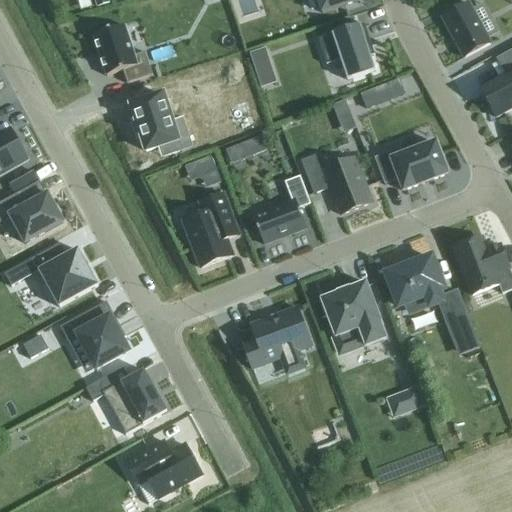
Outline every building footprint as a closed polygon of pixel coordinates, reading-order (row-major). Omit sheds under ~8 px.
[(109,5),(107,0),(95,0),(98,8),(109,5)] [(318,0),(323,13),(322,14),(323,15),(324,15),(324,14),(356,4),(358,4),(357,2),(356,0),(318,0)] [(469,6),(443,20),(465,60),(491,46),(469,6)] [(365,26),(319,42),(327,67),(341,62),(348,83),(376,73),(371,58),(375,57),(372,47),(365,26)] [(125,28),(94,38),(107,78),(123,73),(127,86),(153,77),(145,54),(135,58),(125,28)] [(265,52),(250,57),(257,76),(272,71),(265,52)] [(506,77),(481,90),(497,120),(511,111),(511,52),(497,61),(506,77)] [(164,97),(131,108),(136,121),(136,124),(135,124),(140,138),(141,138),(142,140),(146,154),(159,150),(178,143),(181,153),(193,149),(184,121),(173,124),(164,97)] [(350,99),(338,103),(347,129),(359,125),(350,99)] [(302,123),(306,140),(338,131),(333,114),(302,123)] [(0,177),(28,162),(11,131),(0,136),(0,177)] [(390,154),(375,160),(385,187),(399,181),(404,193),(421,187),(432,183),(449,176),(437,145),(393,161),(390,154)] [(240,147),(226,153),(232,167),(246,161),(240,147)] [(218,154),(190,163),(198,186),(226,177),(218,154)] [(318,156),(301,163),(314,196),(331,190),(342,217),(373,205),(356,161),(325,173),(318,156)] [(34,174),(10,187),(15,197),(39,184),(34,174)] [(292,203),(254,218),(264,247),(307,230),(299,209),(308,205),(298,179),(285,184),(292,203)] [(15,197),(0,205),(0,225),(11,220),(25,246),(63,225),(48,197),(47,197),(39,184),(15,197)] [(241,239),(225,195),(199,205),(203,215),(182,223),(200,272),(236,258),(230,243),(241,239)] [(511,292),(511,275),(501,247),(488,252),(483,240),(455,251),(472,297),(499,287),(503,296),(511,292)] [(61,246),(33,261),(40,273),(60,309),(98,288),(78,252),(67,259),(61,246)] [(402,271),(387,277),(400,309),(406,306),(409,313),(443,300),(445,299),(444,298),(442,292),(444,292),(432,260),(417,265),(416,264),(402,269),(402,271)] [(13,273),(5,277),(12,289),(19,285),(13,273)] [(386,340),(380,322),(367,285),(350,291),(349,290),(338,295),(322,302),(335,338),(333,339),(339,355),(365,345),(366,348),(386,340)] [(445,299),(443,300),(456,334),(472,328),(458,293),(444,298),(445,299)] [(107,304),(60,329),(68,344),(79,338),(97,371),(129,353),(116,329),(120,327),(107,304)] [(415,312),(419,324),(435,319),(431,307),(415,312)] [(313,347),(299,311),(278,319),(280,323),(271,327),(269,322),(250,329),(256,345),(244,349),(252,370),(281,359),(284,368),(301,361),(298,353),(313,347)] [(48,352),(41,339),(23,348),(31,362),(48,352)] [(124,370),(86,391),(93,404),(104,398),(126,437),(161,418),(155,407),(162,404),(144,372),(129,381),(124,370)] [(424,408),(418,390),(399,397),(407,416),(425,409),(424,408)] [(164,443),(126,464),(149,507),(203,478),(186,447),(170,456),(166,455),(164,456),(159,448),(165,445),(164,443)]
